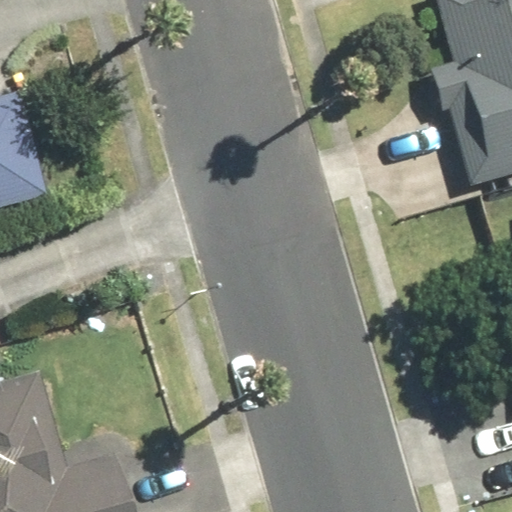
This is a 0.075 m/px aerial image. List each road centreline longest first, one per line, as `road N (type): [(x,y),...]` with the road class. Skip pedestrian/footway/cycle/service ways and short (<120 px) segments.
road 1 (residential): [(353,511),(261,197)]
road 2 (residential): [(0,286),(261,197)]
road 3 (residential): [(261,197),(203,0)]
